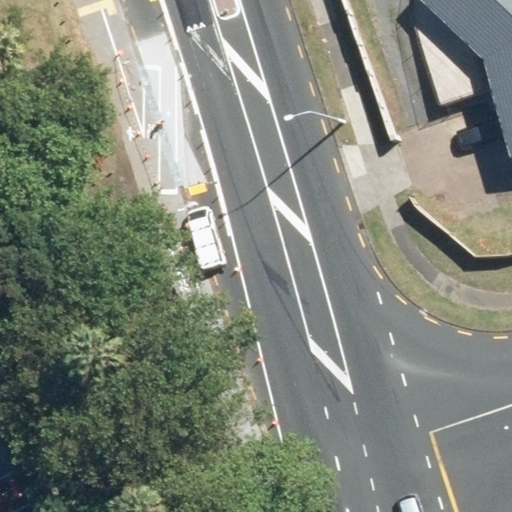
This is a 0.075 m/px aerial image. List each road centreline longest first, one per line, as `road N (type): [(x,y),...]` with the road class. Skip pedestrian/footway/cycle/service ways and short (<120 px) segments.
road 1 (secondary): [(346,462),(203,0)]
road 2 (tertiary): [(511,407),(346,462)]
